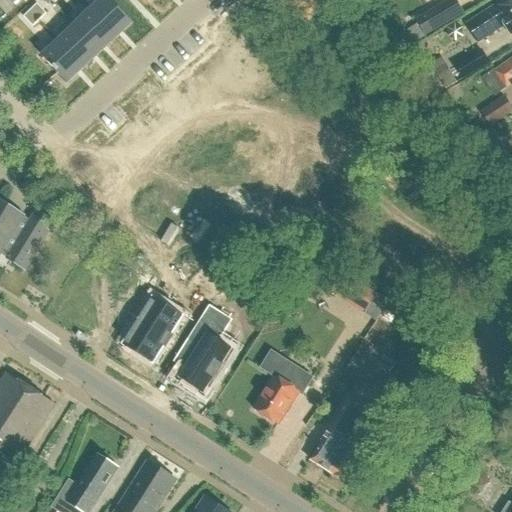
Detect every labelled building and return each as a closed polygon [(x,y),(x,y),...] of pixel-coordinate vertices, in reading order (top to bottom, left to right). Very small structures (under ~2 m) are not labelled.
[(110,0),(101,0),(90,11),(116,39),(133,24),(110,0)] [(319,0),(271,0),(308,21),(319,0)] [(427,38),(465,16),(455,0),(453,0),(417,21),(427,38)] [(511,0),(503,5),(500,1),(465,24),(478,43),(505,25),(511,35),(511,34),(511,0)] [(37,4),(30,10),(39,20),(46,13),(37,4)] [(30,10),(23,17),(32,26),(39,20),(30,10)] [(116,39),(90,11),(73,26),(100,54),(116,39)] [(100,54),(73,26),(57,41),(83,69),(100,54)] [(83,69),(57,41),(41,56),(67,84),(83,69)] [(464,82),(492,66),(483,52),(456,68),(464,82)] [(511,57),(493,70),(505,87),(511,81),(511,57)] [(446,91),(457,85),(443,60),(433,66),(446,91)] [(174,70),(173,82),(232,83),(232,71),(174,70)] [(491,129),(511,115),(511,107),(506,98),(482,114),(491,129)] [(292,103),(274,113),(294,146),(312,136),(292,103)] [(274,113),(256,124),(276,157),(294,146),(274,113)] [(476,123),(466,129),(473,140),(483,133),(476,123)] [(256,124),(239,135),(258,167),(276,157),(256,124)] [(239,135),(221,145),(241,178),(258,167),(239,135)] [(492,170),(510,158),(498,141),(481,153),(492,170)] [(221,145),(203,156),(223,188),(241,178),(221,145)] [(203,156),(186,166),(205,199),(223,188),(203,156)] [(186,166),(168,177),(188,209),(205,199),(186,166)] [(317,171),(310,175),(316,185),(323,181),(317,171)] [(310,175),(303,179),(309,190),(316,185),(310,175)] [(168,177),(150,187),(170,220),(188,209),(168,177)] [(282,192),(275,196),(281,206),(288,202),(282,192)] [(275,196),(268,200),(274,210),(281,206),(275,196)] [(30,221),(0,203),(0,255),(0,256),(25,271),(49,232),(45,231),(50,223),(35,213),(30,221)] [(247,213),(240,217),(246,227),(254,223),(247,213)] [(240,217),(233,221),(239,232),(246,227),(240,217)] [(212,234),(205,238),(211,248),(218,244),(212,234)] [(205,238),(198,242),(204,252),(211,248),(205,238)] [(344,275),(331,295),(347,305),(361,285),(344,275)] [(167,348),(173,338),(172,337),(183,319),(153,299),(124,346),(154,365),(165,347),(167,348)] [(389,308),(386,313),(411,329),(414,324),(389,308)] [(199,349),(179,379),(203,394),(213,379),(215,380),(224,367),(221,365),(231,350),(219,342),(231,322),(210,309),(189,343),(199,349)] [(429,359),(438,346),(418,333),(409,346),(429,359)] [(345,371),(377,392),(390,370),(359,350),(345,371)] [(424,359),(403,390),(416,399),(437,367),(424,359)] [(313,379),(287,362),(277,379),(275,378),(255,411),(278,425),(299,393),(303,396),(313,379)] [(0,449),(17,461),(54,405),(6,374),(0,384),(0,449)] [(362,414),(366,407),(351,397),(337,421),(333,418),(319,440),(322,442),(310,460),(325,470),(362,414)] [(362,414),(325,470),(340,480),(352,461),(355,463),(384,419),(366,407),(362,414)] [(51,509),(52,511),(54,511),(87,511),(95,500),(98,502),(118,470),(97,457),(78,486),(69,481),(51,509)] [(155,511),(175,482),(147,464),(115,511),(155,511)] [(224,511),(205,499),(196,511),(224,511)]
